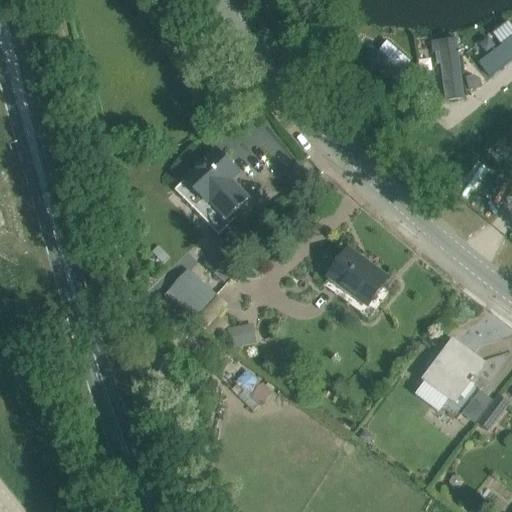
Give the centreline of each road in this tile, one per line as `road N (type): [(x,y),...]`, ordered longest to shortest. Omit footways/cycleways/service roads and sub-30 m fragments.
road 1 (primary): [(152,511),(43,185),(0,16)]
road 2 (unclassified): [(511,292),(358,164),(218,0)]
